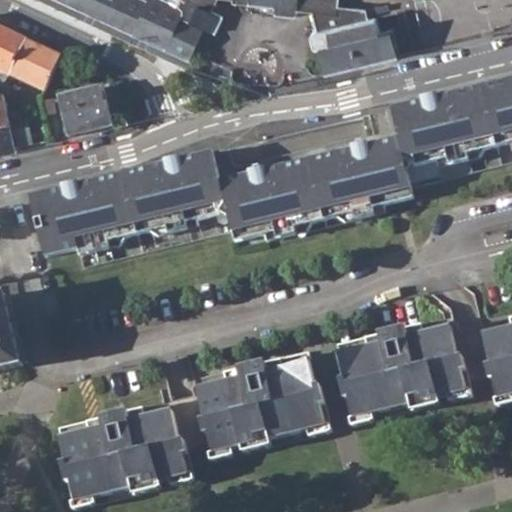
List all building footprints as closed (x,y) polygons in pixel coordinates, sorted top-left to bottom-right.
[(320,50),(326,74),(398,57),(391,30),(380,32),(376,18),(369,18),(366,9),(339,6),(339,0),(54,0),(188,61),(204,28),(215,33),(222,17),(211,12),(216,0),(230,0),(232,0),(232,4),(274,9),(273,16),(296,19),(297,11),(311,13),(316,32),(310,34),(315,50),(320,50)] [(0,71),(11,76),(27,41),(0,27),(0,71)] [(11,76),(44,92),(61,56),(27,41),(11,76)] [(408,170),(447,161),(468,156),(511,145),(511,80),(387,111),(393,140),(387,142),(228,182),(220,152),(32,198),(46,259),(88,248),(90,255),(110,249),(109,243),(166,229),(187,223),(219,216),(223,210),(229,214),(237,243),(277,234),(295,230),(356,215),(374,211),(401,205),(416,201),(408,170)] [(61,98),(69,138),(113,127),(103,88),(61,98)] [(0,131),(11,129),(5,97),(0,95),(0,131)] [(13,125),(18,148),(30,145),(25,122),(13,125)] [(0,155),(16,151),(11,129),(0,131),(0,155)] [(272,140),(278,164),(308,157),(302,132),(272,140)] [(471,163),(468,156),(447,161),(449,169),(471,163)] [(375,218),(374,211),(356,215),(357,221),(375,218)] [(188,231),(187,223),(166,229),(169,236),(188,231)] [(297,237),(295,230),(277,234),(277,241),(297,237)] [(0,372),(24,366),(7,296),(0,297),(0,372)] [(341,381),(353,426),(472,397),(467,378),(488,373),(497,407),(511,403),(511,318),(456,333),(445,319),(337,344),(346,379),(341,381)] [(63,465),(74,511),(195,480),(187,447),(206,442),(211,461),(332,431),(320,385),(316,386),(308,351),(193,380),(196,393),(66,425),(60,427),(61,435),(69,463),(63,465)]
